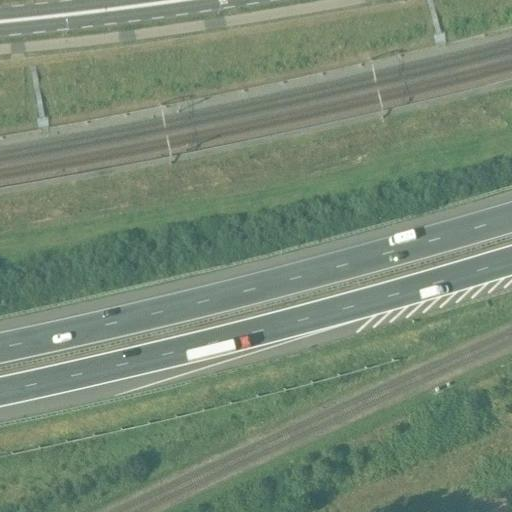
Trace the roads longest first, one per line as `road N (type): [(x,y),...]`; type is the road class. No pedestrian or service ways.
road 1 (motorway): [(0,391),(511,260)]
road 2 (motorway): [(511,218),(0,348)]
road 3 (track): [(0,251),(242,206),(511,139)]
road 4 (secondary): [(0,21),(189,0)]
